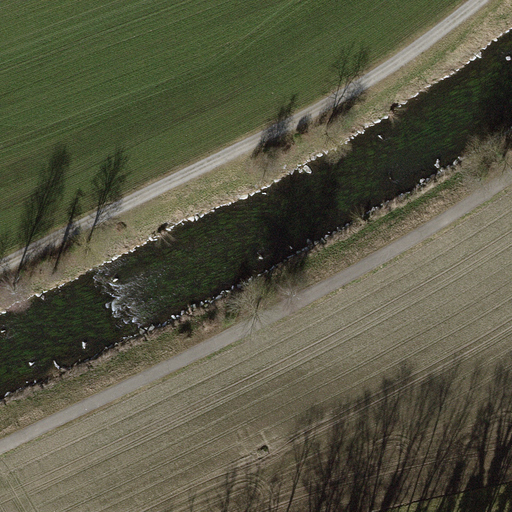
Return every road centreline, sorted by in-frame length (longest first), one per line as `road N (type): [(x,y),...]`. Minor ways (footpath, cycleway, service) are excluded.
road 1 (track): [(511,165),(263,318),(0,438)]
road 2 (track): [(0,265),(307,117),(483,0)]
